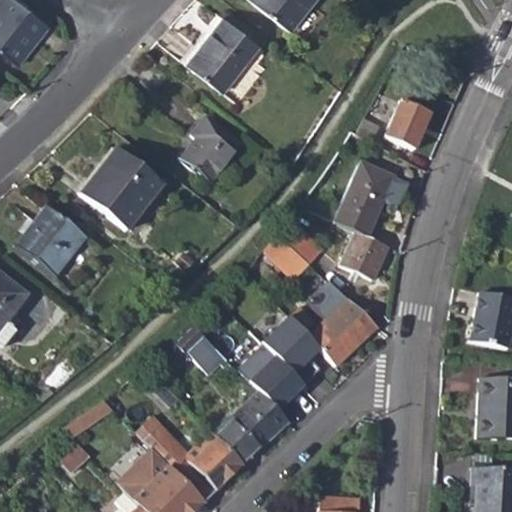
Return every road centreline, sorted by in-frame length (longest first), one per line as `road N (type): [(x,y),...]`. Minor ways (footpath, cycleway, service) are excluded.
road 1 (residential): [(405,384),(436,221),(511,34)]
road 2 (residential): [(405,384),(357,391),(235,511)]
road 3 (residential): [(127,37),(0,160)]
road 4 (residential): [(398,511),(405,384)]
